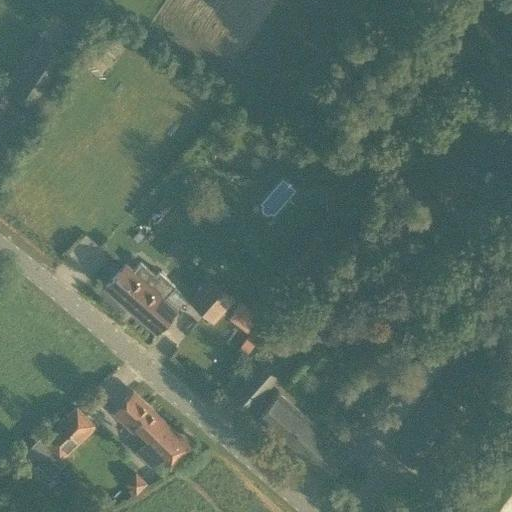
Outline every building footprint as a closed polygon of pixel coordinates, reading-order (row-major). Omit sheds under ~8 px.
[(85,66),(101,77),(123,44),(107,34),(85,66)] [(30,106),(63,55),(43,42),(10,92),(30,106)] [(155,331),(169,316),(176,307),(164,297),(174,286),(159,272),(155,275),(140,262),(133,270),(126,263),(122,268),(118,272),(105,287),(155,331)] [(234,296),(211,275),(188,300),(211,321),(234,296)] [(246,331),(259,313),(242,300),(229,318),(246,331)] [(248,330),(237,348),(248,355),(260,337),(248,330)] [(462,351),(402,431),(389,447),(431,478),(452,451),(454,453),(507,385),(462,351)] [(325,479),(338,464),(348,453),(278,391),(264,405),(258,399),(277,377),(261,361),(253,369),(230,396),(247,410),(247,409),(255,416),(255,417),(325,479)] [(114,410),(144,440),(134,451),(151,469),(162,458),(171,467),(189,448),(131,391),(117,406),(114,410)] [(44,432),(22,455),(33,467),(36,464),(50,451),(58,459),(59,459),(60,460),(95,426),(76,407),(47,435),(44,432)] [(132,493),(144,485),(138,474),(125,482),(132,493)]
